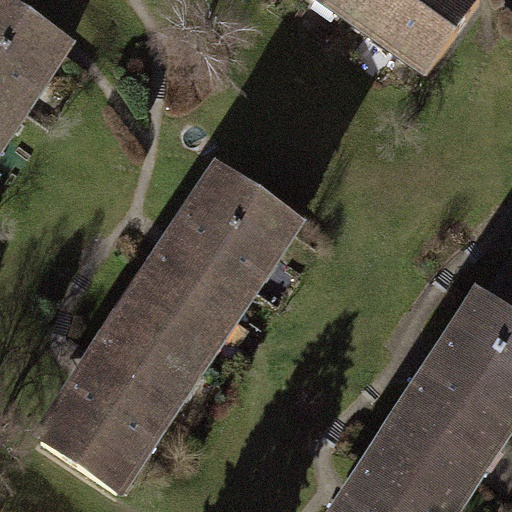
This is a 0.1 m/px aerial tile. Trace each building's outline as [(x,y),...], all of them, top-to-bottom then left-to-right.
[(317,0),(424,77),(477,3),(472,0),(317,0)] [(0,142),(60,51),(0,13),(0,142)] [(162,262),(129,312),(164,336),(156,349),(195,375),(293,228),(218,178),(181,234),(174,229),(155,258),(162,262)] [(511,283),(490,316),(511,330),(511,283)] [(426,395),(394,441),(429,465),(436,456),(471,480),(511,420),(511,330),(490,316),(482,311),(445,366),(437,360),(417,389),(426,395)] [(115,495),(195,375),(156,349),(164,336),(129,312),(97,361),(90,356),(73,382),(78,385),(39,445),(115,495)] [(449,511),(471,480),(436,456),(429,465),(394,441),(360,491),(354,487),(337,511),(449,511)]
